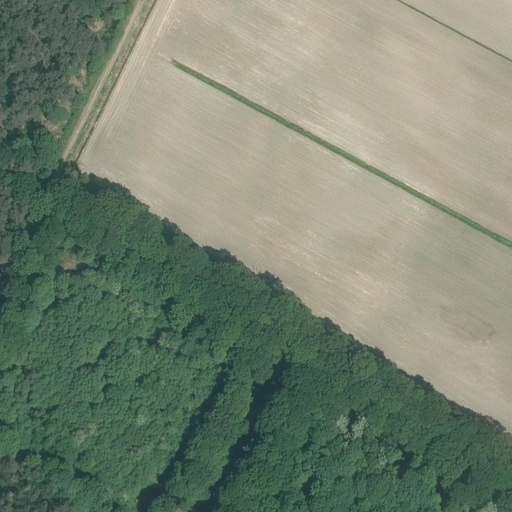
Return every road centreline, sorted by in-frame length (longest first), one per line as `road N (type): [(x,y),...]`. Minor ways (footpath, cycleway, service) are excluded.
road 1 (track): [(50,184),(511,478)]
road 2 (track): [(0,285),(141,0)]
road 3 (track): [(291,338),(198,511)]
